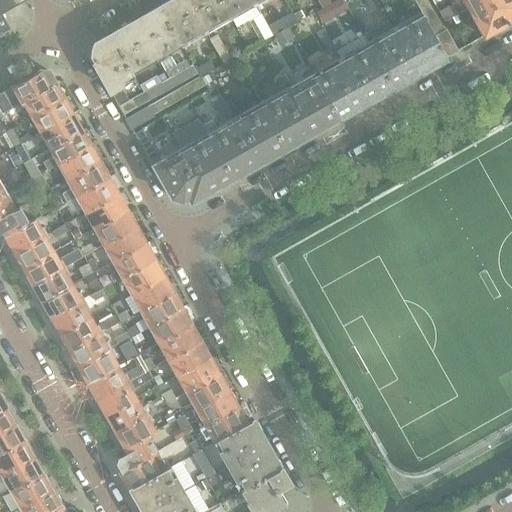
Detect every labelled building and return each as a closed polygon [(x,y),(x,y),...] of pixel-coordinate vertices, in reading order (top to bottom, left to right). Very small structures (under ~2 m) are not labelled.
[(0,0),(0,29),(1,30),(8,26),(0,11),(0,10),(17,1),(18,0),(0,0)] [(204,30),(229,16),(219,0),(169,0),(159,6),(180,43),(195,35),(204,30)] [(219,0),(229,16),(256,0),(219,0)] [(380,6),(376,0),(365,0),(372,11),(380,6)] [(426,0),(421,0),(415,3),(418,9),(428,3),(426,0)] [(511,0),(462,0),(483,36),(507,23),(506,22),(511,18),(511,0)] [(344,8),(340,1),(330,7),(334,14),(344,8)] [(428,3),(418,9),(422,14),(431,9),(428,3)] [(458,15),(452,5),(438,12),(444,23),(458,15)] [(155,57),(180,43),(159,6),(111,33),(109,31),(106,33),(128,72),(143,64),(155,57)] [(431,9),(422,14),(423,17),(425,20),(434,14),(431,9)] [(273,36),(268,27),(260,13),(251,18),(265,41),(273,36)] [(434,14),(425,20),(428,25),(438,20),(434,14)] [(393,87),(445,58),(434,37),(431,31),(428,25),(425,20),(423,17),(370,47),(393,87)] [(286,28),(281,19),(268,27),(273,36),(286,28)] [(438,20),(428,25),(431,31),(441,25),(438,20)] [(441,25),(431,31),(434,37),(446,30),(441,25)] [(458,50),(446,30),(434,37),(445,58),(458,50)] [(128,72),(106,33),(103,35),(104,37),(95,42),(92,48),(92,55),(96,62),(94,63),(109,90),(122,82),(119,78),(128,72)] [(232,60),(217,35),(209,40),(224,65),(232,60)] [(337,53),(331,42),(324,45),(330,57),(337,53)] [(338,118),(393,87),(370,47),(315,78),(338,118)] [(179,71),(175,63),(163,70),(167,77),(179,71)] [(190,78),(197,74),(195,72),(192,66),(185,69),(190,78)] [(190,78),(185,69),(179,73),(183,81),(190,78)] [(25,102),(55,84),(48,71),(41,71),(35,74),(12,86),(22,104),(25,102)] [(291,80),(286,71),(280,75),(285,84),(291,80)] [(183,81),(179,73),(172,77),(177,85),(183,81)] [(285,84),(280,75),(273,79),(279,87),(285,84)] [(286,147),(338,118),(315,78),(314,76),(262,106),(286,147)] [(177,85),(172,77),(165,81),(170,89),(177,85)] [(206,85),(201,77),(197,79),(202,88),(206,85)] [(202,88),(197,79),(192,81),(197,90),(202,88)] [(170,89),(165,81),(159,85),(163,93),(170,89)] [(197,90),(192,81),(188,84),(193,93),(197,90)] [(34,116),(64,99),(55,84),(25,102),(34,116)] [(193,93),(188,84),(183,86),(188,95),(193,93)] [(188,95),(183,86),(179,89),(184,97),(188,95)] [(184,97),(179,89),(175,91),(180,100),(184,97)] [(180,100),(175,91),(170,94),(175,102),(180,100)] [(150,100),(145,92),(139,96),(143,104),(150,100)] [(12,109),(4,93),(0,95),(0,112),(1,115),(12,109)] [(175,102),(170,94),(166,96),(171,105),(175,102)] [(231,114),(220,95),(211,99),(222,119),(231,114)] [(143,104),(139,96),(132,100),(137,108),(143,104)] [(171,105),(166,96),(161,99),(166,107),(171,105)] [(43,132),(73,116),(64,99),(34,116),(43,132)] [(166,107),(161,99),(157,101),(162,110),(166,107)] [(137,108),(132,100),(125,103),(130,111),(137,108)] [(162,110),(157,101),(153,104),(157,112),(162,110)] [(130,111),(125,103),(119,107),(123,115),(130,111)] [(157,112),(153,104),(148,106),(153,115),(157,112)] [(154,117),(153,115),(148,106),(125,119),(131,130),(154,117)] [(232,178),(286,147),(262,106),(208,136),(232,178)] [(52,148),(82,132),(73,116),(43,132),(52,148)] [(21,145),(12,129),(6,133),(15,148),(20,145),(21,145)] [(61,164),(91,147),(82,132),(52,148),(56,156),(43,163),(48,171),(60,164),(61,164)] [(15,148),(6,133),(1,136),(9,151),(14,148),(15,148)] [(232,178),(208,136),(166,160),(164,156),(158,159),(151,146),(144,150),(152,163),(151,164),(162,184),(163,183),(172,198),(181,201),(188,197),(190,201),(194,199),(232,178)] [(29,161),(20,145),(15,148),(14,148),(18,154),(23,163),(23,164),(29,161)] [(69,180),(100,163),(91,147),(61,164),(69,180)] [(23,163),(18,154),(9,159),(14,168),(23,163)] [(31,160),(29,161),(23,164),(29,174),(32,179),(33,180),(40,175),(31,160)] [(66,202),(109,180),(100,163),(69,180),(66,182),(70,190),(61,194),(66,202)] [(32,179),(29,174),(21,178),(24,184),(32,179)] [(41,175),(40,175),(33,180),(41,195),(50,190),(41,175)] [(84,215),(118,196),(109,180),(66,202),(71,213),(80,208),(84,215)] [(0,198),(7,194),(6,193),(14,189),(10,182),(2,186),(0,182),(0,198)] [(0,218),(15,210),(7,194),(0,198),(0,218)] [(53,210),(45,195),(33,202),(41,216),(53,210)] [(93,231),(127,212),(118,196),(84,215),(93,231)] [(28,223),(19,208),(15,210),(0,218),(0,230),(2,230),(6,237),(28,223)] [(102,247),(136,228),(127,212),(93,231),(102,247)] [(15,253),(47,235),(42,226),(41,228),(36,219),(28,223),(6,237),(15,253)] [(56,239),(68,231),(64,225),(63,226),(52,232),(56,239)] [(111,263),(145,244),(136,228),(102,247),(111,263)] [(52,243),(47,235),(15,253),(24,268),(54,251),(50,244),(52,243)] [(94,251),(91,244),(80,250),(83,257),(94,251)] [(144,267),(154,260),(145,244),(111,263),(116,272),(109,276),(113,283),(120,279),(144,267)] [(33,285),(65,267),(61,259),(59,260),(54,251),(24,268),(33,285)] [(143,288),(164,277),(154,260),(144,267),(120,279),(129,295),(143,288)] [(99,270),(94,261),(88,264),(93,273),(99,270)] [(93,273),(88,264),(78,269),(83,279),(93,273)] [(70,275),(65,267),(33,285),(42,301),(72,284),(68,276),(70,275)] [(99,286),(92,274),(85,279),(91,290),(99,286)] [(138,312),(173,293),(164,277),(143,288),(129,295),(138,312)] [(51,317),(83,299),(79,291),(77,293),(72,284),(42,301),(51,317)] [(94,302),(105,296),(102,290),(91,296),(94,302)] [(148,328),(181,308),(173,293),(138,312),(143,320),(135,325),(140,333),(148,329),(148,328)] [(91,316),(87,309),(87,308),(88,308),(83,299),(51,317),(60,333),(91,316)] [(157,345),(191,325),(181,308),(148,328),(148,329),(157,345)] [(129,318),(125,311),(116,316),(120,323),(129,318)] [(70,350),(102,332),(118,323),(114,316),(98,325),(98,324),(96,325),(95,324),(91,316),(60,333),(70,350)] [(166,361),(200,342),(191,325),(157,345),(166,361)] [(79,367),(111,348),(107,341),(105,342),(101,334),(103,333),(102,332),(70,350),(79,367)] [(118,345),(130,339),(127,333),(115,340),(118,345)] [(176,378),(210,358),(200,342),(166,361),(176,378)] [(119,366),(114,358),(116,357),(111,348),(79,367),(88,382),(119,366)] [(138,355),(134,349),(125,354),(129,360),(138,355)] [(98,400),(147,372),(142,363),(139,356),(132,360),(137,368),(134,369),(126,373),(124,374),(119,366),(88,382),(98,400)] [(154,368),(149,358),(142,363),(147,372),(154,368)] [(185,394),(219,374),(210,358),(176,378),(185,394)] [(137,399),(134,393),(133,390),(151,380),(147,372),(98,400),(107,416),(137,399)] [(194,410),(228,391),(219,374),(185,394),(194,410)] [(163,384),(158,375),(152,378),(157,387),(163,384)] [(203,427),(237,407),(228,391),(194,410),(203,427)] [(143,416),(148,413),(160,407),(166,403),(162,396),(152,402),(152,401),(144,405),(145,407),(142,408),(137,399),(107,416),(116,432),(143,416)] [(213,442),(246,423),(237,407),(203,427),(213,442)] [(0,432),(15,424),(6,409),(0,411),(0,432)] [(171,412),(164,417),(168,424),(169,425),(176,420),(171,412)] [(155,432),(151,424),(153,422),(148,413),(143,416),(116,432),(125,449),(148,436),(155,432)] [(281,469),(267,444),(253,419),(246,423),(213,442),(241,491),(281,469)] [(192,432),(186,421),(179,425),(185,436),(192,432)] [(0,454),(24,440),(15,424),(0,432),(0,454)] [(121,473),(157,453),(149,438),(148,436),(125,449),(128,453),(118,458),(116,463),(121,471),(120,471),(121,473)] [(1,475),(33,457),(24,440),(0,454),(0,476),(1,476),(1,475)] [(204,448),(199,441),(190,447),(194,454),(204,448)] [(129,488),(167,469),(157,453),(121,473),(129,488)] [(10,492),(43,474),(33,457),(1,475),(1,476),(10,492)] [(194,511),(170,467),(167,469),(129,488),(142,511),(194,511)] [(207,479),(217,473),(215,468),(204,474),(207,479)] [(267,511),(282,504),(275,490),(289,482),(281,469),(241,491),(252,510),(247,511),(267,511)] [(209,487),(224,479),(220,473),(206,480),(208,485),(209,487)] [(20,508),(52,490),(43,474),(10,492),(20,508)] [(21,511),(50,511),(61,506),(52,490),(20,508),(21,511)]
